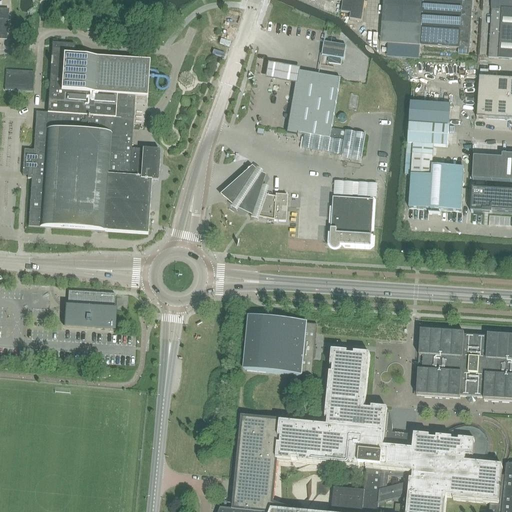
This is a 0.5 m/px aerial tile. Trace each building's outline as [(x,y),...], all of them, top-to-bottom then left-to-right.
[(365,0),(344,0),(342,13),(351,15),(350,20),(362,22),(365,0)] [(384,0),(382,44),(422,47),(424,0),(384,0)] [(424,0),(422,47),(421,61),(471,64),(471,56),(469,56),(473,0),(424,0)] [(511,0),(492,0),(489,59),(511,60),(511,0)] [(8,10),(0,9),(0,40),(6,41),(8,10)] [(24,150),(22,176),(28,176),(28,179),(32,179),(28,227),(148,235),(152,181),(158,182),(160,151),(131,149),(135,96),(147,97),(149,62),(74,57),(75,45),(57,44),(58,40),(53,40),(47,114),(36,113),(33,151),(24,150)] [(323,56),(344,60),(347,47),(325,43),(323,56)] [(297,136),(298,134),(290,133),(300,73),(301,69),(267,63),(265,79),(296,84),(287,135),(297,136)] [(5,91),(33,93),(34,73),(6,71),(5,91)] [(298,134),(330,140),(332,130),(340,80),(300,73),(290,133),(298,134)] [(157,77),(154,85),(162,88),(164,80),(157,77)] [(511,80),(480,78),(477,119),(511,121),(511,80)] [(451,106),(411,103),(409,124),(450,126),(451,106)] [(411,176),(409,209),(432,211),(432,213),(438,214),(438,211),(461,213),(464,169),(432,167),(434,147),(448,148),(449,128),(409,125),(408,145),(407,145),(405,175),(411,176)] [(344,142),(342,156),(362,159),(366,135),(332,130),(330,140),(344,142)] [(474,157),(472,181),(511,183),(511,155),(502,155),(502,159),(474,157)] [(251,169),(220,198),(233,210),(252,219),(257,221),(268,190),(261,189),(264,179),(251,169)] [(334,182),(333,197),(376,198),(377,183),(334,182)] [(511,191),(473,189),(471,213),(473,213),(484,213),(484,211),(511,212),(511,191)] [(258,219),(274,222),(286,222),(287,196),(275,195),(275,198),(266,197),(258,219)] [(333,199),(330,246),(330,247),(331,247),(331,248),(331,249),(332,249),(332,250),(333,251),(334,251),(335,251),(337,251),(338,251),(339,251),(340,250),(340,249),(341,248),(341,247),(341,246),(371,248),(374,201),(333,199)] [(66,326),(113,329),(115,295),(68,292),(68,293),(69,293),(70,309),(67,309),(66,326)] [(304,323),(251,318),(251,325),(250,325),(246,364),(247,364),(246,371),(297,376),(297,375),(312,377),(316,334),(317,326),(304,324),(304,323)] [(417,397),(460,399),(460,397),(484,399),(484,401),(511,402),(511,337),(488,336),(488,338),(464,337),(464,335),(421,332),(417,397)] [(511,511),(511,464),(506,466),(505,477),(502,476),(503,467),(480,465),(484,459),(487,452),(488,444),(485,437),(479,431),(472,429),(464,429),(457,430),(450,434),(444,439),(437,438),(436,441),(430,440),(430,438),(392,434),(392,430),(392,426),(392,422),(391,419),(387,418),(387,410),(372,409),(372,411),(365,411),(370,356),(356,354),(355,357),(348,356),(348,354),(332,352),(325,420),(328,420),(327,428),(243,419),(234,510),(221,509),(219,511),(511,511)] [(93,378),(101,379),(101,370),(94,370),(93,378)]
